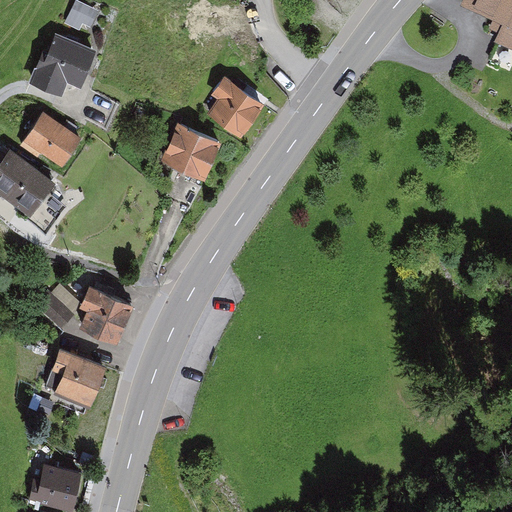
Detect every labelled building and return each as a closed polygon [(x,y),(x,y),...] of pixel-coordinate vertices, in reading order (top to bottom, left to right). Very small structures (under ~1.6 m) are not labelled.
[(101,9),(79,0),(76,0),(69,17),(93,27),(101,9)] [(511,0),(466,0),(466,1),(511,24),(511,0)] [(100,49),(51,30),(33,78),(63,89),(69,74),(88,81),(100,49)] [(268,98),(225,73),(204,109),(247,134),(268,98)] [(84,132),(39,105),(20,137),(66,163),(84,132)] [(224,136),(177,115),(159,154),(205,175),(224,136)] [(62,181),(8,145),(0,157),(0,190),(38,216),(62,181)] [(136,297),(91,280),(74,324),(119,341),(136,297)] [(74,314),(46,292),(34,308),(62,330),(74,314)] [(117,366),(70,346),(53,387),(100,407),(117,366)] [(82,470),(43,461),(39,480),(33,479),(29,499),(73,509),(82,470)]
